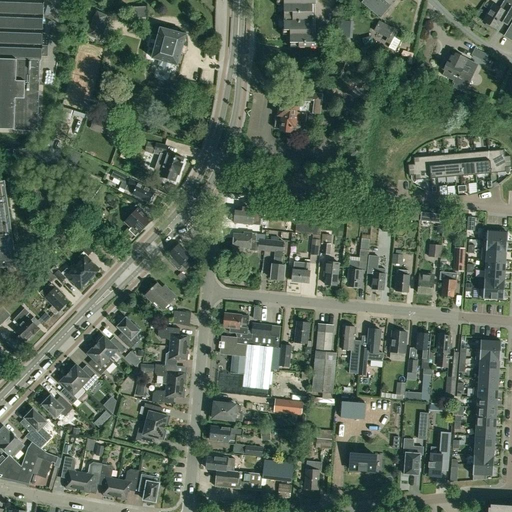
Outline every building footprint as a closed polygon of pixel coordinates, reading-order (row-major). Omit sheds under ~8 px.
[(43,3),(42,0),(0,0),(0,128),(14,129),(14,130),(37,131),(39,61),(41,61),(41,56),(47,56),(48,46),(46,46),(47,25),(54,26),(54,8),(47,8),(48,3),(43,3)] [(314,0),(283,0),(284,30),(290,30),(290,47),(318,47),(318,34),(315,34),(314,0)] [(365,0),(364,2),(381,16),(391,5),(389,4),(392,0),(365,0)] [(503,17),(509,20),(511,15),(511,0),(504,0),(499,8),(493,4),(487,14),(488,14),(483,22),(496,29),(503,17)] [(104,34),(108,25),(107,24),(110,18),(106,16),(97,11),(87,34),(96,38),(100,40),(103,33),(104,34)] [(373,31),(388,39),(393,29),(378,21),(373,31)] [(177,65),(186,34),(160,27),(152,58),(177,65)] [(475,49),(472,56),(478,59),(481,52),(475,49)] [(443,70),(444,70),(442,75),(453,80),(452,82),(454,83),(453,86),(464,91),(472,74),(467,72),(468,70),(473,73),(477,64),(466,59),(467,59),(452,52),(447,62),(444,63),(442,68),(443,70)] [(351,88),(355,89),(357,80),(340,77),(338,85),(342,86),(341,91),(350,93),(351,88)] [(281,120),(275,119),(274,128),(280,129),(280,130),(281,130),(281,131),(283,133),(286,133),(289,131),(291,131),(291,129),(294,130),(294,131),(303,132),(305,114),(304,114),(304,112),(319,114),(321,94),(302,92),(301,101),(296,100),(296,96),(288,95),(288,96),(280,95),(280,100),(278,115),(281,116),(281,120)] [(90,129),(113,137),(117,125),(94,117),(90,129)] [(166,146),(147,142),(145,151),(164,155),(165,152),(166,146)] [(13,150),(13,156),(42,162),(41,148),(13,150)] [(491,173),(505,172),(505,173),(508,175),(510,171),(510,167),(511,167),(511,156),(505,156),(504,150),(489,151),(491,173)] [(491,173),(489,151),(474,152),(476,175),(491,173)] [(474,152),(459,154),(461,176),(476,175),(474,152)] [(174,181),(177,174),(178,174),(183,161),(182,160),(182,159),(168,153),(164,165),(161,164),(158,172),(164,174),(163,177),(174,181)] [(461,176),(459,154),(444,155),(446,177),(461,176)] [(430,178),(446,177),(444,155),(429,156),(430,178)] [(430,178),(429,156),(413,158),(414,164),(408,165),(409,176),(411,176),(411,180),(414,183),(416,181),(416,180),(430,178)] [(148,192),(150,188),(130,178),(114,171),(111,177),(127,185),(124,190),(150,203),(151,200),(152,201),(153,197),(152,197),(154,194),(148,192)] [(2,187),(5,186),(5,181),(0,181),(0,267),(7,267),(8,272),(17,270),(17,265),(14,265),(2,187)] [(97,184),(88,197),(95,202),(104,189),(97,184)] [(76,187),(72,192),(80,200),(85,195),(76,187)] [(323,204),(301,202),(300,210),(316,212),(316,215),(298,213),(296,213),(294,232),(320,235),(322,216),(323,204)] [(136,206),(131,210),(134,213),(125,222),(131,227),(129,230),(135,236),(151,220),(138,208),(136,206)] [(235,209),(234,223),(261,226),(263,209),(253,208),(253,210),(235,208),(235,209)] [(441,214),(421,212),(420,221),(440,223),(441,214)] [(392,233),(394,216),(383,215),(381,232),(392,233)] [(482,241),(506,242),(507,232),(483,230),(482,241)] [(243,247),(249,248),(249,250),(257,251),(258,242),(256,242),(256,234),(251,233),(244,232),(244,234),(234,233),(234,239),(232,241),(232,244),(233,245),(233,247),(234,247),(233,252),(233,253),(239,253),(243,254),(243,247)] [(321,234),(321,243),(323,244),(330,244),(331,235),(321,234)] [(266,240),(265,250),(275,251),(273,264),(272,264),(271,279),(283,280),(284,265),(281,265),(283,242),(278,241),(278,237),(271,237),(270,240),(266,240)] [(361,238),(359,261),(359,262),(359,267),(367,268),(367,262),(369,239),(361,238)] [(312,239),(310,255),(318,256),(320,240),(312,239)] [(482,241),(481,250),(506,252),(506,242),(482,241)] [(88,255),(92,251),(84,244),(80,248),(88,255)] [(329,254),(330,244),(323,244),(322,254),(329,254)] [(440,257),(441,245),(429,244),(428,256),(440,257)] [(179,270),(183,266),(186,269),(194,261),(189,257),(190,256),(184,249),(183,250),(178,245),(170,253),(173,257),(169,261),(179,270)] [(454,248),(453,272),(462,272),(464,249),(454,248)] [(505,261),(506,252),(481,250),(481,260),(486,260),(505,261)] [(82,261),(76,266),(89,279),(99,269),(86,256),(86,257),(82,253),(78,257),(82,261)] [(402,264),(403,255),(393,254),(392,263),(402,264)] [(368,256),(367,262),(367,268),(367,271),(366,274),(373,274),(371,288),(383,289),(385,274),(385,269),(377,268),(377,263),(378,257),(368,256)] [(485,269),(504,271),(505,261),(486,260),(485,269)] [(325,276),(325,284),(336,285),(338,262),(326,261),(325,267),(324,267),(323,276),(325,276)] [(349,269),(348,269),(346,286),(360,287),(362,271),(362,270),(358,270),(359,267),(359,262),(359,261),(349,261),(349,269)] [(292,281),(308,282),(309,271),(309,263),(303,262),(302,270),(293,269),(292,281)] [(61,282),(65,277),(54,266),(50,271),(61,282)] [(71,272),(67,268),(63,271),(67,275),(66,276),(79,288),(89,279),(76,266),(71,272)] [(407,270),(397,269),(397,274),(396,274),(395,290),(408,292),(409,275),(407,275),(407,270)] [(485,269),(484,279),(504,280),(504,271),(485,269)] [(55,277),(47,270),(43,274),(50,282),(55,277)] [(189,281),(181,273),(177,277),(185,285),(189,281)] [(433,275),(419,273),(418,293),(431,294),(433,275)] [(441,295),(454,296),(454,288),(455,289),(456,280),(455,280),(455,275),(445,274),(445,279),(442,279),(441,295)] [(484,289),(503,290),(504,280),(484,279),(484,288),(484,289)] [(68,301),(64,297),(65,296),(56,287),(55,288),(51,284),(48,287),(47,286),(40,292),(53,306),(49,309),(54,314),(58,310),(58,311),(68,301)] [(146,292),(147,293),(146,295),(153,302),(155,300),(163,309),(175,296),(164,285),(162,288),(157,284),(153,287),(152,287),(151,289),(150,288),(146,292)] [(503,300),(503,290),(484,289),(484,288),(479,288),(479,298),(503,300)] [(29,339),(32,336),(32,334),(33,332),(34,333),(38,329),(36,326),(39,323),(34,318),(30,321),(26,316),(29,313),(24,308),(14,319),(20,325),(15,330),(20,334),(16,338),(22,343),(26,339),(29,339)] [(172,322),(189,326),(191,313),(174,310),(172,322)] [(248,328),(249,316),(241,315),(232,314),(231,314),(225,313),(223,327),(230,327),(229,332),(236,333),(239,333),(240,327),(248,328)] [(134,336),(139,331),(138,329),(140,328),(135,324),(133,325),(126,318),(125,319),(122,319),(119,322),(119,325),(117,327),(125,334),(120,339),(130,349),(139,340),(134,336)] [(296,321),(294,342),(307,343),(309,323),(296,321)] [(251,339),(238,337),(224,336),(222,354),(232,355),(230,373),(243,374),(242,386),(268,389),(270,369),(278,370),(280,348),(278,347),(280,326),(252,324),(251,334),(251,339)] [(318,324),(315,353),(315,359),(312,391),(332,393),(335,361),(336,353),(330,353),(333,325),(318,324)] [(343,328),(341,349),(354,350),(355,327),(343,326),(343,328)] [(170,341),(169,346),(186,348),(186,345),(188,345),(189,336),(181,335),(179,334),(180,328),(158,327),(158,335),(161,338),(168,339),(170,341)] [(239,333),(236,333),(238,337),(251,339),(251,334),(247,333),(248,328),(240,327),(239,333)] [(370,359),(382,360),(383,353),(377,352),(378,344),(379,344),(380,329),(369,328),(368,343),(371,344),(370,359)] [(404,361),(405,353),(406,332),(399,331),(399,330),(394,330),(392,330),(391,338),(390,346),(390,352),(389,359),(404,361)] [(430,334),(424,333),(423,332),(420,332),(418,333),(417,333),(415,349),(423,349),(422,358),(423,358),(427,358),(428,351),(428,350),(430,334)] [(98,343),(96,345),(109,358),(118,349),(122,353),(127,348),(114,336),(109,341),(102,334),(96,341),(98,343)] [(441,334),(440,335),(438,335),(436,351),(438,351),(437,366),(448,367),(447,375),(449,375),(455,376),(457,356),(457,352),(450,351),(451,344),(449,343),(450,336),(444,335),(443,334),(441,334)] [(480,350),(500,351),(500,341),(481,340),(480,349),(480,350)] [(90,365),(100,375),(114,362),(109,358),(96,345),(94,347),(92,345),(86,352),(93,358),(95,360),(90,365)] [(282,345),(279,365),(289,367),(292,346),(282,345)] [(186,351),(186,348),(169,346),(169,351),(167,353),(166,353),(165,365),(176,366),(177,361),(179,359),(187,360),(188,351),(186,351)] [(366,363),(367,346),(361,346),(360,353),(360,362),(360,363),(359,375),(365,376),(366,363)] [(475,360),(480,360),(480,359),(499,361),(500,351),(480,350),(480,349),(475,349),(475,360)] [(427,358),(423,358),(421,369),(423,369),(421,402),(429,403),(433,351),(428,351),(427,358)] [(407,372),(416,372),(417,360),(408,359),(407,372)] [(479,369),(498,370),(499,361),(480,359),(480,360),(479,369)] [(68,370),(70,371),(68,373),(81,386),(86,391),(99,377),(86,365),(81,370),(75,363),(68,370)] [(166,384),(183,385),(183,383),(185,383),(186,374),(177,373),(176,371),(176,366),(165,365),(155,364),(155,365),(141,364),(140,371),(155,372),(154,373),(157,376),(165,377),(166,379),(166,384)] [(347,376),(356,375),(355,367),(346,368),(347,376)] [(498,370),(479,369),(479,379),(498,380),(498,370)] [(335,393),(347,393),(347,388),(340,388),(340,370),(335,370),(335,393)] [(64,374),(58,380),(65,387),(60,392),(73,404),(77,399),(73,395),(81,386),(68,373),(66,375),(64,374)] [(497,389),(498,380),(479,379),(478,388),(497,389)] [(183,388),(183,385),(166,384),(166,389),(163,391),(156,390),(153,393),(152,402),(173,403),(174,398),(175,397),(184,398),(184,388),(183,388)] [(404,385),(397,384),(396,394),(403,395),(404,385)] [(478,388),(473,387),(473,397),(497,399),(497,389),(478,388)] [(53,418),(54,416),(55,417),(60,412),(64,416),(73,408),(63,398),(58,403),(50,395),(49,397),(46,397),(43,400),(43,403),(42,404),(49,412),(48,413),(53,418)] [(477,407),(496,408),(497,399),(473,397),(473,398),(475,398),(474,408),(477,408),(477,407)] [(291,413),(301,414),(302,402),(292,401),(285,400),(276,399),(275,409),(275,411),(291,413)] [(212,418),(234,420),(241,421),(242,413),(239,412),(240,406),(235,406),(236,404),(235,404),(235,403),(234,401),(229,401),(228,402),(228,404),(214,402),(212,418)] [(341,417),(364,419),(365,403),(342,401),(341,417)] [(148,416),(146,423),(164,428),(165,425),(167,426),(169,417),(160,414),(162,408),(145,403),(142,415),(148,416)] [(244,405),(243,418),(264,419),(264,405),(244,405)] [(477,407),(477,408),(476,417),(496,418),(496,408),(477,407)] [(22,435),(32,442),(40,448),(51,436),(42,427),(46,422),(45,421),(47,419),(42,415),(41,416),(33,409),(32,410),(29,410),(26,413),(26,416),(24,418),(32,425),(22,435)] [(496,418),(476,417),(476,426),(495,428),(496,418)] [(163,430),(164,428),(146,423),(144,429),(138,428),(135,440),(152,444),(154,437),(163,440),(166,431),(163,430)] [(427,425),(419,425),(418,439),(426,439),(427,425)] [(9,455),(12,458),(24,446),(21,442),(15,436),(15,434),(13,432),(11,432),(10,432),(9,432),(4,426),(0,430),(0,447),(8,455),(9,456),(9,455)] [(228,443),(235,444),(236,435),(242,435),(242,429),(211,426),(209,440),(220,441),(220,443),(228,443)] [(495,428),(476,426),(475,436),(494,437),(495,428)] [(270,429),(260,430),(262,440),(271,439),(270,429)] [(321,442),(321,448),(330,449),(331,436),(332,431),(317,430),(317,435),(316,441),(321,442)] [(430,454),(429,476),(441,477),(441,471),(442,460),(448,461),(450,435),(451,435),(451,433),(450,433),(441,433),(439,454),(430,454)] [(494,437),(475,436),(475,446),(494,447),(494,437)] [(0,477),(1,477),(16,481),(29,483),(32,473),(46,478),(51,462),(56,463),(58,457),(47,453),(40,448),(32,442),(27,448),(21,466),(12,458),(9,455),(9,456),(8,455),(5,458),(1,455),(0,456),(0,477)] [(98,445),(95,456),(102,457),(104,447),(98,445)] [(245,453),(261,455),(262,447),(246,446),(245,453)] [(474,455),(493,456),(494,447),(475,446),(474,455)] [(415,454),(406,453),(404,474),(418,475),(420,455),(422,455),(423,447),(415,447),(415,454)] [(351,454),(350,470),(374,472),(375,455),(351,454)] [(474,455),(473,465),(493,466),(493,456),(474,455)] [(81,472),(76,471),(74,469),(76,462),(73,458),(65,456),(61,477),(66,479),(67,480),(65,489),(74,490),(75,489),(77,489),(81,472)] [(206,468),(217,470),(233,471),(235,459),(227,458),(217,457),(217,458),(207,457),(206,468)] [(215,487),(260,492),(262,478),(292,482),(294,464),(264,460),(262,474),(255,473),(233,471),(217,470),(215,487)] [(306,469),(304,488),(317,489),(319,471),(321,471),(322,462),(307,461),(306,469)] [(92,483),(98,484),(102,463),(93,462),(90,464),(88,472),(86,473),(81,472),(77,489),(80,490),(80,491),(89,493),(91,485),(92,483)] [(112,496),(115,496),(118,479),(113,478),(111,476),(113,469),(110,465),(102,463),(98,484),(103,486),(104,487),(103,496),(112,497),(112,496)] [(492,476),(493,466),(473,465),(473,475),(492,476)] [(118,479),(115,496),(117,497),(117,498),(126,500),(128,492),(129,491),(135,492),(139,471),(130,469),(127,471),(125,479),(123,480),(118,479)] [(153,501),(155,502),(157,492),(159,492),(160,486),(158,485),(159,483),(152,482),(153,476),(141,474),(138,488),(145,489),(143,500),(145,500),(147,502),(151,503),(153,501)] [(292,485),(279,484),(277,498),(290,499),(292,485)]
